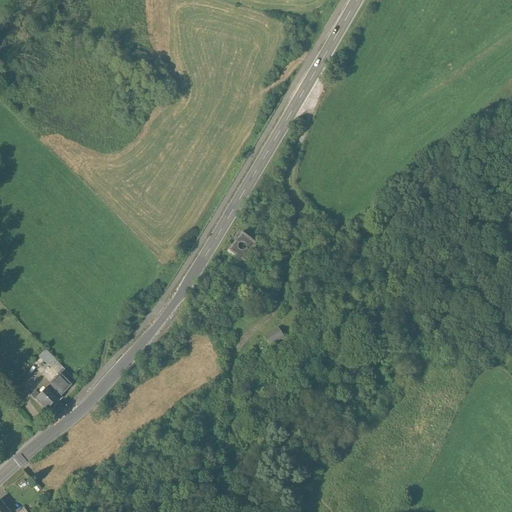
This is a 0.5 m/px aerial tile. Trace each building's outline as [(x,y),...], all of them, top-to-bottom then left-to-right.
[(243,232),(229,249),(245,262),(259,245),(243,232)] [(359,302),(346,292),(339,302),(337,305),(350,314),(359,302)] [(283,337),(278,329),(265,337),(270,345),(283,337)] [(56,374),(62,368),(54,359),(48,365),(56,374)] [(72,386),(60,375),(36,399),(48,410),(72,386)] [(0,511),(10,511),(1,501),(0,501),(0,511)]
